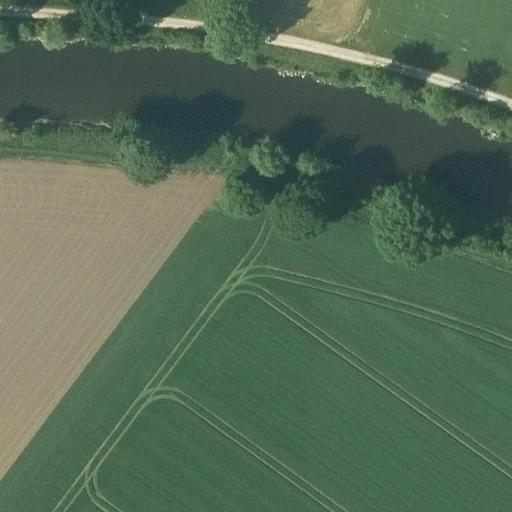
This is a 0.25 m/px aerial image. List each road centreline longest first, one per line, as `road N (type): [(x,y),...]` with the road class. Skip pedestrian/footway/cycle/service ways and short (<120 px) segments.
road 1 (track): [(511,284),(133,169),(0,167)]
road 2 (track): [(0,25),(95,25),(261,43),(511,114)]
